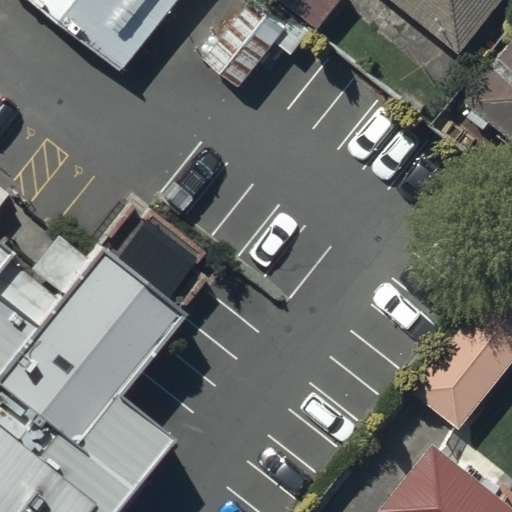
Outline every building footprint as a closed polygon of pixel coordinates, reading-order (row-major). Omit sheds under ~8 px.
[(27,0),(122,75),(182,0),(27,0)] [(293,11),(287,18),(265,0),(249,0),(204,54),(239,83),(277,37),(292,50),(311,26),(293,11)] [(289,0),(320,24),(339,0),(289,0)] [(495,0),(399,0),(458,46),(495,0)] [(511,33),(464,94),(511,131),(511,33)] [(0,254),(0,253),(0,511),(72,511),(76,507),(81,511),(96,511),(165,431),(108,386),(177,305),(160,291),(198,245),(148,204),(107,255),(93,243),(83,255),(51,229),(27,258),(57,283),(51,291),(2,251),(0,254)] [(511,276),(505,271),(412,386),(459,424),(511,358),(511,276)] [(511,511),(511,497),(433,435),(378,503),(385,509),(382,511),(511,511)]
